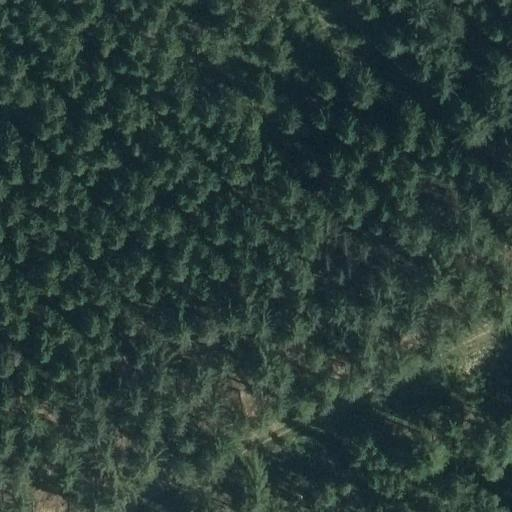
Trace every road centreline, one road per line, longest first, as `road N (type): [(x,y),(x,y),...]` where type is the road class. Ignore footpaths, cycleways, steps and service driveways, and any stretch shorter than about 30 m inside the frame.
road 1 (track): [(511,320),(124,511)]
road 2 (track): [(344,0),(511,163)]
